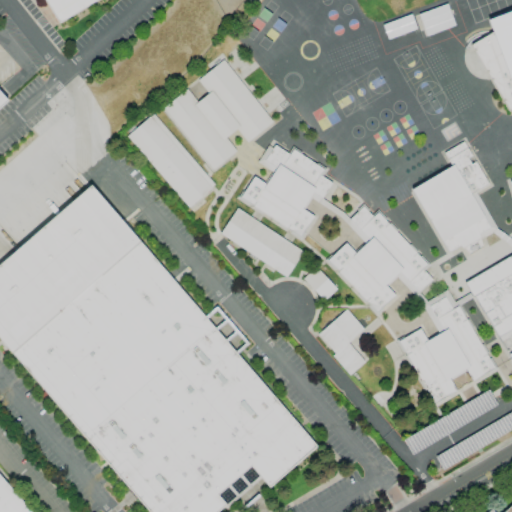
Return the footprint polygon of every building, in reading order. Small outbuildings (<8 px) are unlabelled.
[(97,0),(60,23),(45,0),(97,0)] [(446,4),(418,15),(425,36),(454,26),(446,4)] [(511,110),(509,112),(470,45),(493,33),(487,18),(511,8),(511,110)] [(410,15),(382,25),(387,39),(416,29),(410,15)] [(210,172),(161,110),(187,89),(197,102),(208,94),(198,80),(223,60),(273,122),(247,142),(236,128),(225,137),(236,151),(210,172)] [(0,92),(8,101),(0,108),(0,92)] [(189,208),(127,136),(151,115),(214,187),(189,208)] [(482,247),(470,255),(460,245),(449,252),(412,190),(452,166),(444,153),(463,142),(472,157),(468,159),(471,165),(475,162),(488,185),(476,192),(498,230),(485,237),(480,240),(482,247)] [(304,210),(314,217),(300,237),(240,198),(254,177),(266,185),(274,173),(277,169),(264,161),(273,149),(275,146),(289,155),(293,150),(323,170),(320,175),(332,183),(322,199),(313,193),(302,209),(304,210)] [(274,173),(257,163),(268,146),(273,149),(264,161),(277,169),(274,173)] [(217,511),(148,511),(0,339),(0,264),(91,186),(317,448),(270,489),(261,479),(228,507),(226,505),(217,511)] [(322,199),(343,213),(349,220),(369,241),(365,244),(340,218),(311,198),(304,210),(302,209),(313,193),(322,199)] [(395,276),(385,285),(395,295),(377,313),(327,261),(345,244),(355,254),(365,244),(369,241),(349,220),(363,207),(373,218),(378,213),(427,265),(422,270),(432,280),(419,293),(399,272),(395,276)] [(285,278),(220,234),(237,208),(303,252),(285,278)] [(511,360),(509,355),(511,353),(511,336),(502,342),(499,337),(498,338),(474,296),(472,298),(470,293),(464,283),(511,255),(511,360)] [(324,301),(303,279),(315,267),(337,289),(324,301)] [(472,298),(458,306),(452,310),(445,297),(429,306),(443,332),(439,334),(420,302),(395,276),(399,272),(419,293),(424,299),(426,303),(447,290),(454,302),(470,293),(472,298)] [(458,306),(494,369),(473,381),(467,371),(450,381),(456,391),(434,404),(398,342),(420,329),(427,341),(439,334),(443,332),(429,306),(445,297),(452,310),(458,306)] [(248,342),(215,307),(204,317),(237,352),(248,342)] [(350,376),(332,356),(335,354),(318,334),(346,310),(363,329),(348,343),(365,362),(350,376)] [(488,391),(496,405),(411,456),(403,441),(488,391)] [(511,411),(511,429),(442,469),(435,456),(511,411)] [(0,511),(0,474),(32,511),(0,511)] [(511,511),(511,503),(501,511),(493,511),(488,511),(487,511),(511,511)]
